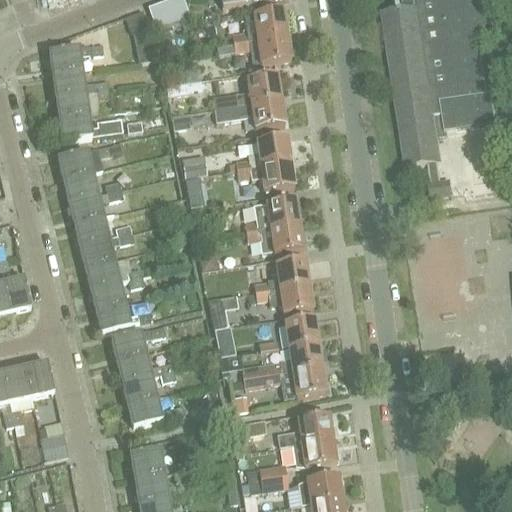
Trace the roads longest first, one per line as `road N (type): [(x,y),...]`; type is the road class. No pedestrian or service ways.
road 1 (residential): [(415,511),(337,0)]
road 2 (residential): [(60,336),(0,94)]
road 3 (residential): [(95,511),(60,336)]
road 4 (residential): [(0,48),(128,0)]
